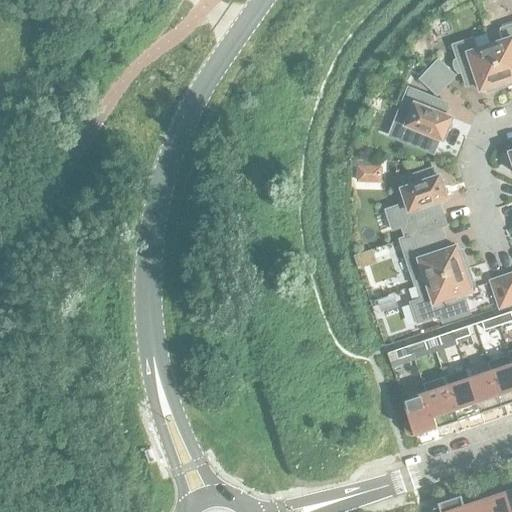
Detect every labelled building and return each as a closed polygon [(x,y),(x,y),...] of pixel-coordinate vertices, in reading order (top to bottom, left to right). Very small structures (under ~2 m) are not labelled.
[(505,40),(490,45),(504,87),(511,84),(511,25),(501,29),(505,40)] [(492,91),(504,87),(490,45),(489,45),(486,34),(452,45),(457,60),(454,61),(454,65),(455,69),(458,73),(461,72),(466,86),(477,82),(480,91),(491,87),(492,91)] [(438,59),(428,69),(446,85),(455,76),(438,59)] [(446,85),(428,69),(425,66),(418,74),(421,77),(419,79),(437,95),(446,85)] [(443,115),(448,104),(408,88),(395,121),(427,134),(429,139),(435,141),(439,139),(443,140),(452,118),(443,115)] [(357,181),(380,181),(380,167),(358,167),(357,181)] [(436,177),(432,168),(402,178),(405,188),(401,189),(406,203),(386,210),(392,230),(402,227),(405,237),(400,239),(400,240),(446,225),(438,202),(447,199),(439,176),(436,177)] [(457,246),(448,249),(440,227),(446,225),(400,240),(410,271),(421,267),(426,281),(415,285),(468,268),(464,256),(460,257),(457,246)] [(472,280),(468,268),(415,285),(415,286),(426,282),(431,296),(420,300),(410,303),(417,323),(440,315),(443,323),(469,314),(463,295),(472,292),(468,281),(472,280)] [(491,281),(500,308),(511,303),(511,300),(504,277),(491,281)] [(511,315),(511,312),(496,317),(499,325),(511,320),(511,315)] [(499,325),(496,317),(481,322),(484,330),(499,325)] [(469,326),(454,331),(457,339),(472,334),(469,326)] [(457,339),(454,331),(438,336),(441,345),(457,339)] [(410,346),(413,354),(427,349),(424,341),(410,346)] [(413,354),(410,346),(395,351),(398,359),(413,354)] [(511,403),(511,364),(509,355),(487,362),(490,371),(502,407),(511,403)] [(481,414),(469,379),(466,369),(444,376),(459,421),(481,414)] [(469,379),(481,414),(502,407),(490,371),(469,379)] [(437,429),(459,421),(444,376),(422,384),(426,393),(437,429)] [(403,401),(410,420),(408,420),(407,421),(406,422),(405,424),(404,425),(404,427),(404,428),(404,430),(404,431),(405,433),(406,434),(407,435),(409,436),(410,436),(412,437),(414,436),(415,436),(437,429),(426,393),(403,401)] [(489,511),(511,511),(511,507),(507,492),(485,499),(489,511)] [(465,511),(460,496),(438,504),(436,504),(435,505),(434,506),(433,508),(432,509),(432,511),(431,511),(465,511)] [(489,511),(485,499),(464,506),(461,496),(460,496),(465,511),(489,511)]
